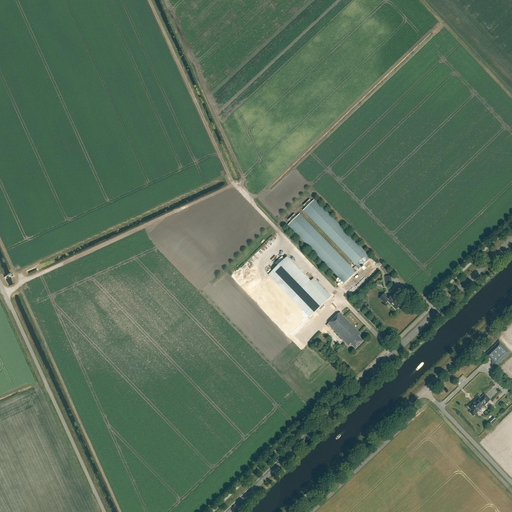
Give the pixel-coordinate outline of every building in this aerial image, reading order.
[(300,214),(288,225),(345,283),(356,272),(359,269),(360,269),(371,258),(315,200),(303,211),(356,265),(353,269),(300,214)] [(286,257),(268,275),(292,299),(310,318),(327,301),(310,282),(300,271),(286,257)] [(389,298),(385,293),(379,298),(385,304),(388,301),(396,310),(402,304),(393,295),(389,298)] [(361,334),(340,312),(326,325),(329,328),(330,327),(348,346),(351,344),(356,349),(363,341),(358,336),(361,334)] [(510,352),(499,341),(485,355),(488,359),(490,357),(494,361),(492,363),(495,366),(510,352)] [(490,400),(485,394),(480,399),(479,397),(474,401),(475,402),(473,404),(473,403),(468,407),(472,410),(470,412),(470,413),(473,415),(474,415),(483,406),(490,400)]
